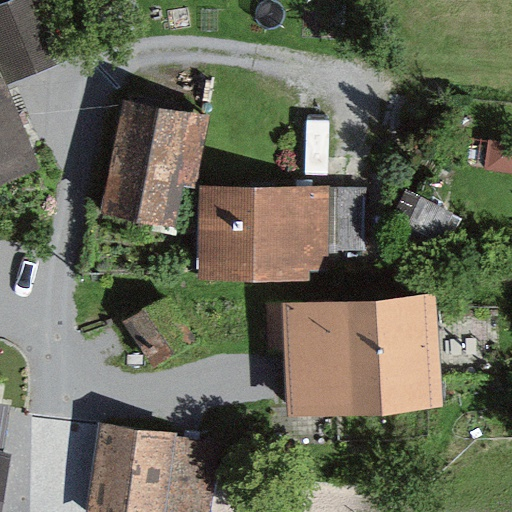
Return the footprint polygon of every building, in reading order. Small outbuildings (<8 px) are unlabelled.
[(48,0),(21,0),(0,9),(0,56),(11,84),(73,58),(48,0)] [(0,79),(0,184),(42,165),(0,79)] [(203,115),(120,97),(97,202),(166,217),(175,177),(189,180),(203,115)] [(455,134),(451,161),(503,171),(508,143),(455,134)] [(200,188),(200,267),(327,267),(327,250),(389,250),(389,188),(200,188)] [(446,213),(414,196),(402,219),(435,235),(446,213)] [(342,293),(284,298),(288,345),(299,345),(303,400),(429,391),(422,296),(343,302),(342,293)] [(178,299),(145,323),(178,366),(210,342),(178,299)] [(27,384),(0,382),(0,511),(21,511),(28,450),(19,450),(27,384)] [(232,511),(241,446),(115,429),(104,511),(232,511)]
